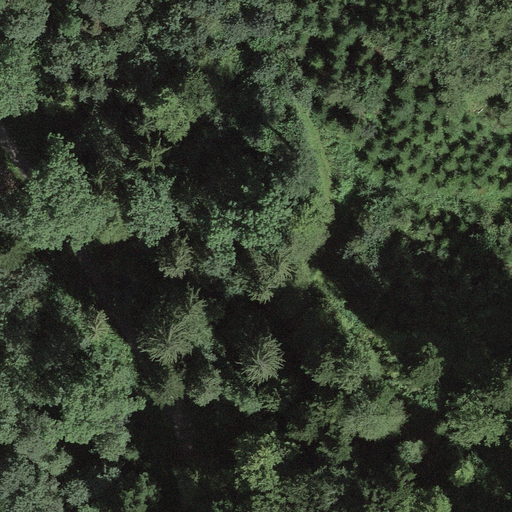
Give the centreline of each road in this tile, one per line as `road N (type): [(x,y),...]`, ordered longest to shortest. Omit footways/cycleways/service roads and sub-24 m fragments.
road 1 (track): [(191,415),(303,305),(333,242),(325,172),(281,60),(272,0)]
road 2 (track): [(181,511),(191,415),(106,305),(0,136)]
